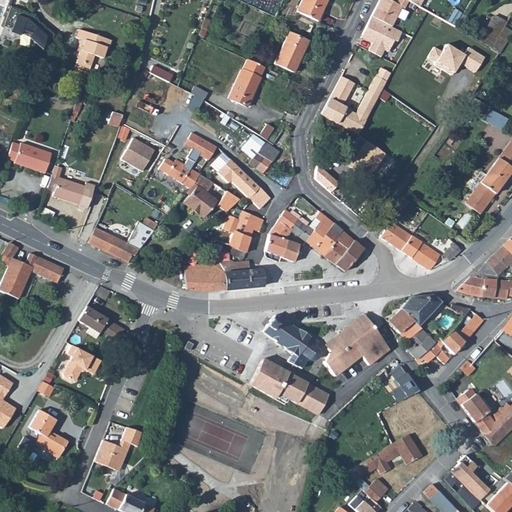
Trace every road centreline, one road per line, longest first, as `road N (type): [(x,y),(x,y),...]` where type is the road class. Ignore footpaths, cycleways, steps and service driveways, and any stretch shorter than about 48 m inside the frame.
road 1 (residential): [(365,0),(302,126),(301,167),(308,187),(384,254),(393,288)]
road 2 (residential): [(103,511),(70,498),(152,294)]
road 3 (tertiary): [(373,291),(204,305),(152,294)]
road 4 (tertiary): [(152,294),(0,221)]
road 5 (residential): [(394,511),(462,446),(464,437),(424,389)]
